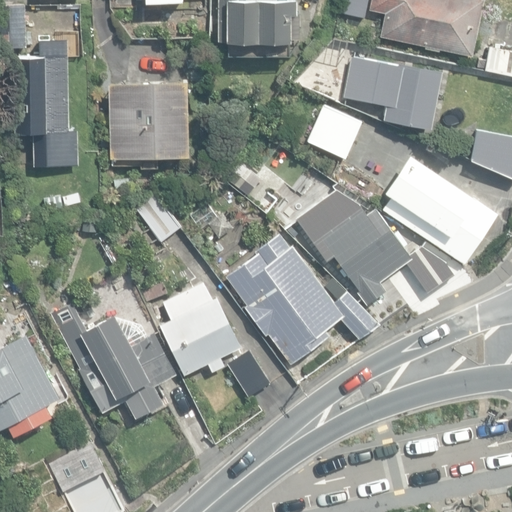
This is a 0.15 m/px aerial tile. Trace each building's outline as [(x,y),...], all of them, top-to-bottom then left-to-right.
[(299,0),(226,0),(228,52),(287,50),(286,40),(294,39),(294,15),(300,15),(299,0)] [(472,55),(473,55),(474,46),(483,0),(370,0),(369,9),(384,12),(379,36),(425,45),(425,48),(438,50),(439,48),(472,55)] [(0,2),(0,47),(26,46),(24,2),(0,2)] [(485,69),(511,74),(511,50),(489,47),(485,69)] [(11,52),(11,132),(69,132),(69,131),(68,52),(11,52)] [(383,119),(430,128),(441,70),(438,69),(438,70),(381,60),(380,60),(351,55),(343,97),(386,105),(383,119)] [(110,81),(112,165),(187,163),(189,163),(187,79),(110,81)] [(307,140),(346,157),(362,120),(362,119),(324,103),(307,139),(307,140)] [(469,157),(511,176),(511,134),(476,127),(469,157)] [(383,209),(465,262),(497,212),(475,198),(476,196),(410,154),(386,190),(393,195),(383,209)] [(144,231),(160,251),(166,246),(162,240),(181,226),(155,192),(137,207),(151,225),(144,231)] [(359,291),(368,304),(387,290),(381,281),(413,258),(375,207),(364,199),(312,237),(323,252),(329,247),(361,290),(359,291)] [(208,222),(219,237),(234,225),(223,211),(208,222)] [(271,333),(293,363),(331,335),(326,328),(341,316),(345,313),(335,300),(293,243),(290,246),(279,232),(227,271),(249,302),(244,305),(267,336),(271,333)] [(410,253),(433,287),(451,274),(428,240),(410,253)] [(161,322),(185,372),(208,361),(213,371),(226,364),(222,355),(242,345),(217,296),(213,298),(212,298),(203,280),(173,294),(174,296),(165,300),(166,303),(165,304),(172,317),(161,322)] [(143,289),(147,300),(168,292),(163,281),(143,289)] [(345,313),(341,316),(360,337),(380,323),(381,323),(349,288),(335,300),(345,313)] [(126,399),(135,417),(164,401),(154,384),(177,371),(154,330),(146,334),(143,330),(139,326),(134,323),(129,321),(124,319),(119,319),(113,319),(108,320),(102,322),(98,324),(97,324),(87,330),(72,302),(52,313),(81,366),(79,367),(104,412),(126,399)] [(13,434),(52,414),(46,402),(60,394),(27,332),(0,346),(0,426),(7,423),(13,434)] [(227,361),(249,395),(270,381),(269,381),(248,348),(227,361)] [(50,462),(73,511),(115,511),(125,504),(95,442),(50,462)]
